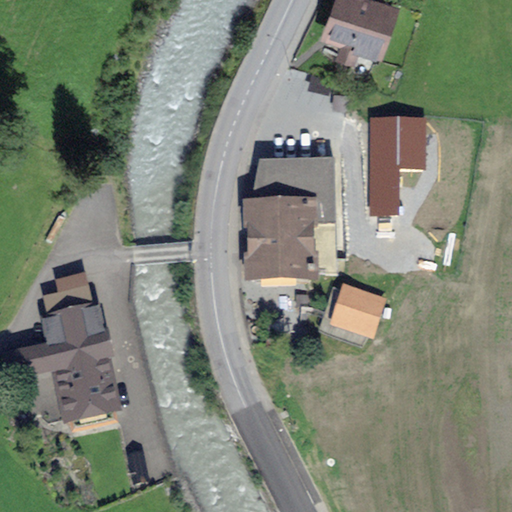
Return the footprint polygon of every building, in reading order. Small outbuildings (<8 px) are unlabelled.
[(359,0),(333,0),(317,49),(377,69),(396,12),(359,0)] [(330,164),(256,166),(257,206),(247,206),(250,289),(317,286),(315,228),(332,228),(330,164)] [(510,346),(511,335),(511,181),(476,175),(460,276),(443,273),(437,310),(477,317),(473,340),(510,346)] [(56,373),(70,431),(119,419),(86,281),(62,286),(70,318),(45,324),(49,341),(51,349),(3,361),(8,384),(56,373)] [(437,303),(440,283),(422,281),(419,301),(437,303)] [(345,294),(336,325),(366,333),(374,302),(345,294)]
